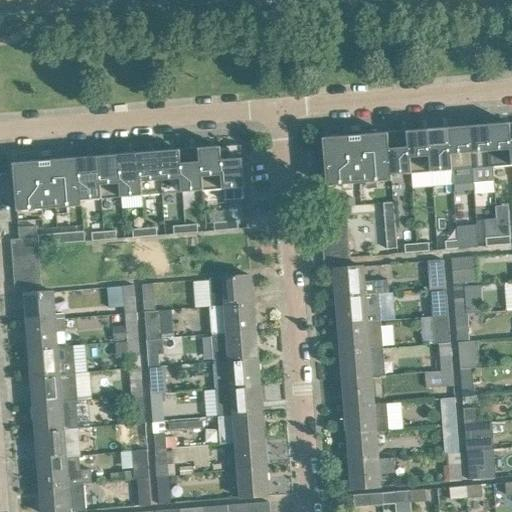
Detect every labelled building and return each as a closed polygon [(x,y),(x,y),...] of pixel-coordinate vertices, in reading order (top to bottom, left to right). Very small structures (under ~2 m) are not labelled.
[(511,165),(511,158),(509,123),(489,125),(492,167),(511,165)] [(492,167),(489,125),(468,127),(472,169),(492,167)] [(472,169),(468,127),(448,128),(452,171),(472,169)] [(452,171),(448,128),(428,130),(431,172),(452,171)] [(431,172),(428,130),(408,132),(411,174),(431,172)] [(411,174),(408,132),(387,133),(391,176),(391,175),(411,174)] [(391,176),(387,133),(323,138),(327,186),(392,181),(391,175),(391,176)] [(245,187),(241,145),(220,147),(223,189),(245,187)] [(223,189),(220,147),(200,149),(203,191),(223,189)] [(203,191),(200,149),(179,150),(183,193),(203,191)] [(183,193),(179,150),(159,152),(162,194),(183,193)] [(162,194),(159,152),(139,154),(142,196),(162,194)] [(142,196),(139,154),(118,155),(122,197),(142,196)] [(122,197),(118,155),(98,157),(101,199),(122,197)] [(101,199),(98,157),(78,158),(81,201),(82,201),(101,199)] [(81,201),(78,158),(13,164),(17,212),(82,206),(82,201),(81,201)] [(383,204),(383,212),(393,211),(393,203),(383,204)] [(394,218),(393,211),(383,212),(384,219),(394,218)] [(348,226),(347,213),(320,215),(321,228),(348,226)] [(395,226),(394,218),(384,219),(385,227),(395,226)] [(238,221),(226,222),(227,230),(239,229),(238,221)] [(227,230),(226,222),(214,223),(215,231),(227,230)] [(197,224),(185,225),(186,233),(198,232),(197,224)] [(186,233),(185,225),(173,226),(174,234),(186,233)] [(37,238),(37,226),(18,228),(19,239),(37,238)] [(349,238),(348,226),(321,228),(322,240),(349,238)] [(395,234),(395,226),(385,227),(385,235),(395,234)] [(157,228),(145,229),(145,237),(157,236),(157,228)] [(145,237),(145,229),(133,230),(133,238),(145,237)] [(84,231),(77,232),(78,242),(85,242),(84,231)] [(116,231),(104,232),(105,240),(117,239),(116,231)] [(78,242),(77,232),(69,233),(70,243),(78,242)] [(105,240),(104,232),(92,233),(93,241),(105,240)] [(62,243),(61,233),(54,234),(55,244),(62,243)] [(70,243),(69,233),(61,233),(62,243),(70,243)] [(55,244),(54,234),(46,235),(47,245),(55,244)] [(396,241),(395,234),(385,235),(386,242),(396,241)] [(47,245),(46,235),(38,235),(39,245),(47,245)] [(510,236),(498,237),(499,245),(511,244),(510,236)] [(499,245),(498,237),(486,238),(487,246),(499,245)] [(37,238),(19,239),(11,240),(12,253),(39,251),(39,249),(38,238),(37,238)] [(350,250),(349,238),(322,240),(323,252),(350,250)] [(469,239),(457,240),(458,249),(470,248),(469,239)] [(458,249),(457,240),(445,241),(446,250),(458,249)] [(397,249),(396,241),(386,242),(386,250),(397,249)] [(429,243),(417,244),(417,252),(429,251),(429,243)] [(417,252),(417,244),(405,245),(405,253),(417,252)] [(351,262),(350,250),(323,252),(324,264),(351,262)] [(40,263),(39,251),(12,253),(13,265),(40,263)] [(470,286),(467,258),(452,259),(454,287),(470,286)] [(446,288),(444,260),(428,261),(430,289),(446,288)] [(41,274),(40,263),(13,265),(14,277),(41,274)] [(389,293),(387,280),(364,282),(363,267),(335,269),(337,296),(378,293),(389,293)] [(42,287),(41,274),(14,277),(15,289),(42,287)] [(253,303),(251,276),(209,279),(212,307),(253,303)] [(156,311),(153,284),(142,284),(145,312),(156,311)] [(137,313),(134,285),(123,286),(125,314),(137,313)] [(448,315),(446,288),(430,289),(432,316),(448,315)] [(55,315),(55,312),(53,292),(25,294),(28,321),(65,318),(65,314),(55,315)] [(381,321),(378,293),(337,296),(339,324),(381,321)] [(455,299),(456,314),(467,314),(466,298),(455,299)] [(253,303),(212,307),(211,307),(213,334),(255,330),(253,303)] [(161,311),(156,311),(145,312),(147,339),(163,338),(161,311)] [(139,341),(137,313),(125,314),(128,342),(139,341)] [(470,342),(467,314),(456,314),(459,343),(470,342)] [(450,342),(448,315),(432,316),(434,344),(439,343),(450,342)] [(58,347),(57,333),(66,332),(65,318),(28,321),(30,349),(58,347)] [(383,348),(381,321),(339,324),(341,351),(370,349),(383,348)] [(126,328),(114,329),(116,343),(117,343),(127,342),(126,328)] [(258,357),(255,330),(213,334),(212,334),(214,361),(258,357)] [(164,354),(163,338),(147,339),(149,366),(160,366),(159,355),(164,354)] [(141,367),(139,341),(128,342),(130,368),(141,367)] [(477,341),(470,342),(459,343),(461,369),(472,368),(480,367),(477,341)] [(453,370),(450,342),(439,343),(441,371),(453,370)] [(74,346),(58,347),(30,349),(32,376),(76,373),(74,346)] [(372,376),(370,349),(341,351),(343,378),(372,376)] [(260,385),(258,357),(214,361),(216,388),(260,385)] [(164,365),(160,366),(149,366),(151,394),(162,393),(166,393),(164,365)] [(143,394),(141,367),(130,368),(132,395),(143,394)] [(475,396),(472,368),(461,369),(463,397),(475,396)] [(454,386),(453,370),(441,371),(443,387),(454,386)] [(78,400),(76,373),(32,376),(34,404),(78,400)] [(374,404),(372,376),(343,378),(346,406),(374,404)] [(262,413),(260,385),(216,388),(219,416),(262,413)] [(165,421),(162,393),(151,394),(153,422),(165,421)] [(146,422),(143,394),(132,395),(134,423),(146,422)] [(455,398),(443,399),(445,426),(457,425),(455,398)] [(78,400),(34,404),(36,431),(65,429),(78,428),(76,400),(78,400)] [(390,403),(374,404),(346,406),(348,433),(376,431),(392,429),(390,403)] [(475,408),(464,409),(465,425),(476,424),(475,408)] [(264,439),(262,413),(219,416),(218,416),(220,443),(236,442),(264,439)] [(210,420),(169,422),(170,430),(210,428),(210,420)] [(167,448),(165,421),(153,422),(156,449),(167,448)] [(479,424),(476,424),(465,425),(467,451),(481,450),(479,424)] [(458,441),(457,425),(445,426),(447,442),(458,441)] [(67,456),(65,429),(36,431),(38,459),(67,456)] [(379,459),(376,431),(348,433),(350,461),(379,459)] [(266,468),(264,439),(236,442),(239,470),(266,468)] [(169,477),(167,448),(156,449),(158,478),(169,477)] [(150,477),(148,450),(137,451),(132,451),(135,479),(138,478),(150,477)] [(484,450),(481,450),(467,451),(470,480),(481,479),(480,468),(485,468),(484,450)] [(460,453),(442,455),(442,458),(446,457),(447,465),(443,466),(445,482),(462,481),(460,453)] [(79,455),(67,456),(38,459),(40,486),(84,483),(92,482),(91,470),(80,470),(79,455)] [(394,457),(379,459),(350,461),(352,489),(381,487),(380,474),(395,472),(394,457)] [(192,467),(179,468),(180,476),(193,475),(192,467)] [(269,496),(266,468),(239,470),(241,498),(269,496)] [(132,472),(110,473),(111,480),(132,479),(132,472)] [(153,506),(150,477),(138,478),(140,507),(153,506)] [(171,504),(169,477),(158,478),(160,505),(171,504)] [(70,511),(86,511),(84,483),(40,486),(42,511),(70,511)] [(482,485),(466,486),(467,498),(483,496),(482,485)] [(467,498),(466,486),(449,487),(450,499),(467,498)] [(426,489),(410,491),(411,503),(427,502),(426,489)] [(411,503),(410,491),(382,493),(383,505),(411,503)] [(353,495),(354,507),(372,506),(370,494),(353,495)] [(270,511),(269,502),(245,504),(246,511),(270,511)]
